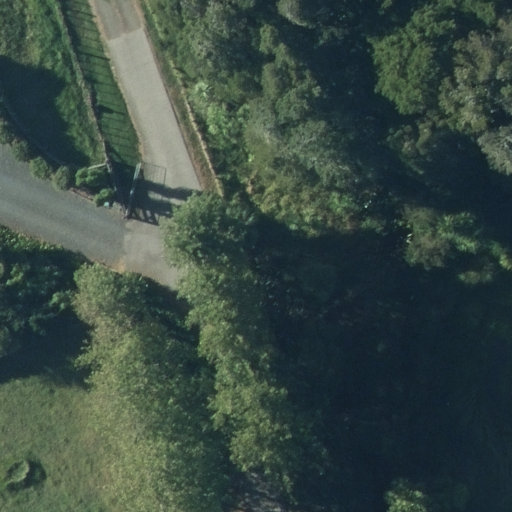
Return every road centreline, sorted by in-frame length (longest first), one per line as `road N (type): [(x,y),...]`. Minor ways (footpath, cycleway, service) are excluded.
road 1 (unknown): [(213,264),(230,153),(203,0)]
road 2 (unknown): [(274,511),(213,264)]
road 3 (unknown): [(213,264),(169,214),(97,172),(0,138)]
